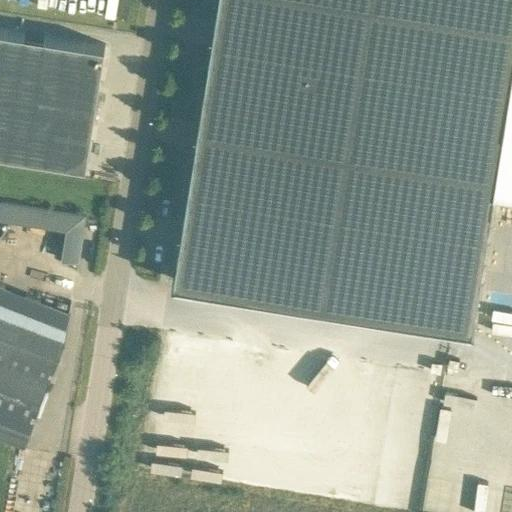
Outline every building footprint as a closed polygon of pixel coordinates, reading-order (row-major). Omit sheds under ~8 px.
[(68,0),(67,15),(108,20),(110,0),(68,0)] [(511,0),(219,0),(175,278),(173,278),(193,282),(475,327),(475,326),(473,326),(495,188),(511,190),(511,0)] [(0,149),(87,164),(106,43),(0,26),(0,149)] [(69,258),(83,260),(91,210),(7,197),(4,215),(74,226),(69,258)] [(0,283),(0,435),(25,445),(66,340),(70,310),(52,303),(0,283)]
